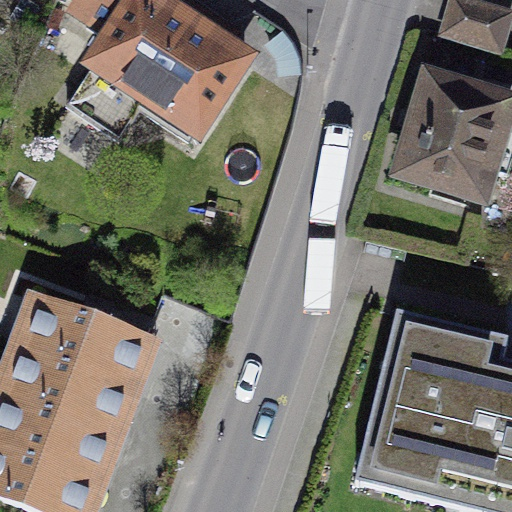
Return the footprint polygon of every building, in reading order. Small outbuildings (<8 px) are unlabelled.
[(243,42),(172,0),(78,0),(63,27),(95,46),(69,89),(192,162),(248,67),(234,58),(243,42)] [(510,2),(505,0),(440,0),(435,18),(499,38),(510,2)] [(511,136),(511,96),(421,67),(383,185),(486,217),(511,136)] [(25,350),(128,389),(146,341),(43,303),(25,350)] [(482,332),(401,313),(359,485),(470,511),(511,511),(511,366),(476,358),(482,332)] [(126,396),(128,389),(25,350),(8,397),(111,435),(114,428),(125,432),(138,401),(126,396)] [(108,442),(111,435),(8,397),(0,418),(0,447),(94,482),(96,474),(108,479),(120,447),(108,442)] [(0,500),(31,511),(82,511),(94,482),(0,447),(0,500)]
